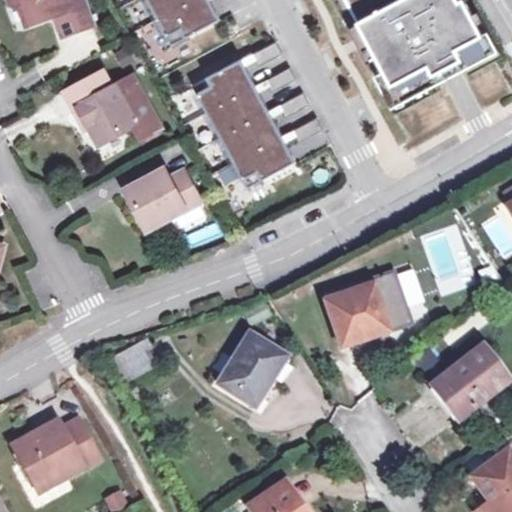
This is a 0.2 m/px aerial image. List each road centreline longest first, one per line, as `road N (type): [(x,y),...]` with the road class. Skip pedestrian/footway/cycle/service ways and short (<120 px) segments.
road 1 (unclassified): [(85,334),(273,260),(376,209)]
road 2 (residential): [(376,209),(268,0)]
road 3 (residential): [(85,334),(0,168)]
road 4 (unclassified): [(376,209),(511,132)]
